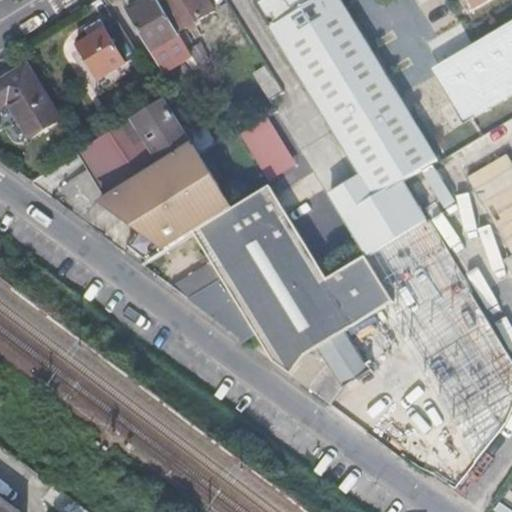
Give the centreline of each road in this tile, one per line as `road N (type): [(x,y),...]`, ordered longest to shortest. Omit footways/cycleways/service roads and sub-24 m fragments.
road 1 (residential): [(0,198),(431,511)]
road 2 (unknown): [(239,0),(292,90),(295,129)]
